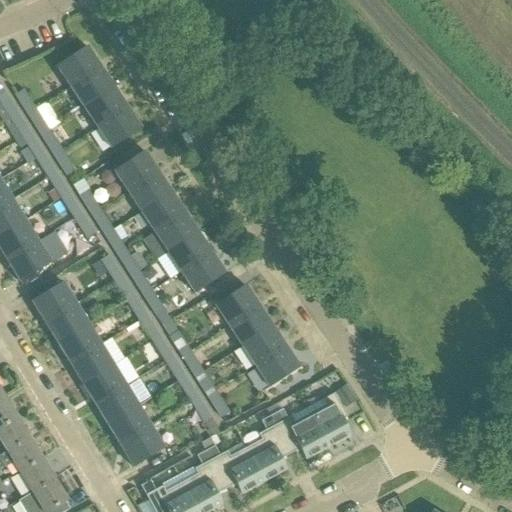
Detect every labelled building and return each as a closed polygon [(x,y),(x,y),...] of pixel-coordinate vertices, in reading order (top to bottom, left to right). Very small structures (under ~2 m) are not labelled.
[(71,88),(100,69),(87,48),(57,68),(71,88)] [(84,108),(113,89),(100,69),(71,88),(84,108)] [(97,129),(127,109),(113,89),(84,108),(97,129)] [(27,116),(36,111),(23,90),(14,96),(27,116)] [(0,105),(6,115),(14,110),(2,91),(0,92),(0,105)] [(127,109),(97,129),(111,149),(140,130),(127,109)] [(18,134),(27,129),(14,110),(6,115),(18,134)] [(40,136),(49,130),(36,111),(27,116),(40,136)] [(53,156),(61,151),(57,144),(66,138),(58,125),(49,130),(40,136),(53,156)] [(27,165),(43,154),(27,129),(18,134),(27,148),(20,153),(27,165)] [(61,151),(53,156),(66,177),(75,171),(61,151)] [(45,175),(53,170),(43,154),(27,165),(33,174),(34,176),(42,171),(45,175)] [(129,193),(157,174),(143,154),(116,173),(129,193)] [(59,197),(67,191),(53,170),(45,175),(59,197)] [(142,213),(170,194),(157,174),(129,193),(142,213)] [(0,209),(12,203),(0,182),(0,209)] [(72,218),(81,213),(67,191),(59,197),(72,218)] [(91,218),(100,212),(87,192),(78,198),(91,218)] [(156,233),(183,214),(170,194),(142,213),(156,233)] [(0,237),(25,223),(12,203),(0,209),(0,237)] [(104,238),(120,227),(120,226),(112,231),(100,212),(91,218),(104,238)] [(81,213),(72,218),(86,240),(95,234),(81,213)] [(169,253),(197,234),(183,214),(156,233),(169,253)] [(0,248),(8,261),(37,244),(25,223),(0,237),(0,248)] [(117,258),(126,252),(119,242),(127,237),(120,227),(104,238),(117,258)] [(182,273),(210,254),(197,234),(169,253),(182,273)] [(37,244),(8,261),(20,282),(50,264),(37,244)] [(151,245),(142,252),(152,265),(161,258),(151,245)] [(129,277),(139,272),(126,252),(117,258),(129,277)] [(210,254),(182,273),(195,293),(224,275),(210,254)] [(112,282),(121,277),(108,256),(99,262),(112,282)] [(142,297),(151,291),(139,272),(129,277),(142,297)] [(125,303),(134,297),(121,277),(112,282),(125,303)] [(46,323),(74,305),(62,285),(33,303),(46,323)] [(230,327),(258,308),(245,288),(217,307),(230,327)] [(151,291),(142,297),(155,318),(164,312),(151,291)] [(138,323),(147,317),(134,297),(125,303),(138,323)] [(467,307),(487,315),(491,305),(471,297),(467,307)] [(58,344),(87,326),(74,305),(46,323),(58,344)] [(243,347),(271,328),(258,308),(230,327),(243,347)] [(151,343),(159,337),(147,317),(138,323),(151,343)] [(71,364),(99,347),(87,326),(58,344),(71,364)] [(257,367),(284,349),(271,328),(243,347),(257,367)] [(181,358),(190,353),(177,332),(168,338),(181,358)] [(163,363),(172,357),(159,337),(151,343),(163,363)] [(83,385),(112,367),(99,347),(71,364),(83,385)] [(284,349),(257,367),(270,387),(298,369),(284,349)] [(194,378),(202,373),(190,353),(181,358),(194,378)] [(176,383),(185,377),(172,357),(163,363),(176,383)] [(96,406),(124,388),(112,367),(83,385),(96,406)] [(206,398),(215,393),(202,373),(194,378),(206,398)] [(189,403),(198,398),(185,377),(176,383),(189,403)] [(356,401),(346,386),(345,387),(334,394),(344,409),(356,401)] [(108,426),(137,408),(124,388),(96,406),(108,426)] [(215,393),(206,398),(219,418),(228,413),(215,393)] [(325,406),(311,414),(312,415),(329,447),(350,436),(341,421),(346,418),(334,394),(322,400),(325,406)] [(0,428),(17,418),(4,397),(0,399),(0,428)] [(198,398),(189,403),(202,424),(211,418),(198,398)] [(121,447),(150,429),(137,408),(108,426),(121,447)] [(278,412),(269,417),(270,418),(289,455),(299,450),(305,460),(329,447),(312,415),(311,414),(293,423),(290,418),(283,421),(278,412)] [(260,441),(247,449),(247,450),(265,482),(285,471),(280,460),(289,455),(270,418),(269,417),(260,422),(265,431),(257,435),(260,441)] [(0,441),(6,452),(29,438),(17,418),(0,428),(0,441)] [(150,429),(121,447),(133,467),(162,450),(150,429)] [(18,472),(41,458),(29,438),(6,452),(0,455),(0,463),(3,468),(13,463),(18,472)] [(214,447),(205,452),(205,453),(225,490),(235,484),(241,495),(265,482),(247,450),(247,449),(230,458),(226,452),(219,456),(214,447)] [(196,475),(180,484),(181,485),(195,511),(208,511),(221,505),(215,495),(225,490),(205,453),(205,452),(195,456),(200,466),(193,469),(196,475)] [(31,493),(54,479),(41,458),(18,472),(31,493)] [(54,479),(31,493),(42,511),(47,511),(67,500),(54,479)] [(149,481),(139,487),(140,488),(153,511),(195,511),(181,485),(180,484),(165,492),(162,487),(154,490),(149,481)]
